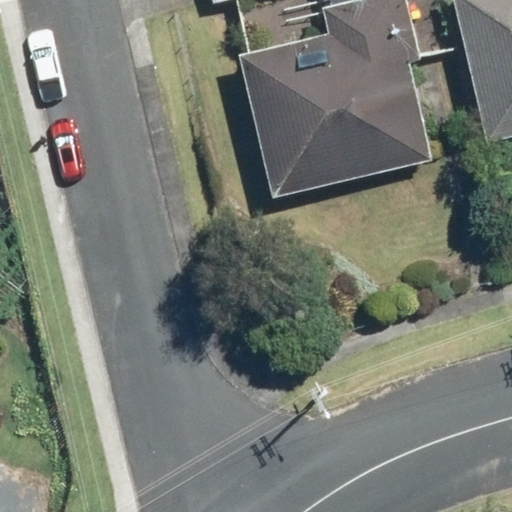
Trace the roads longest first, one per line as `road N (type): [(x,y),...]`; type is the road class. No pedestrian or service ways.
road 1 (residential): [(76,0),(206,511)]
road 2 (residential): [(511,415),(473,425),(354,483),(316,511)]
